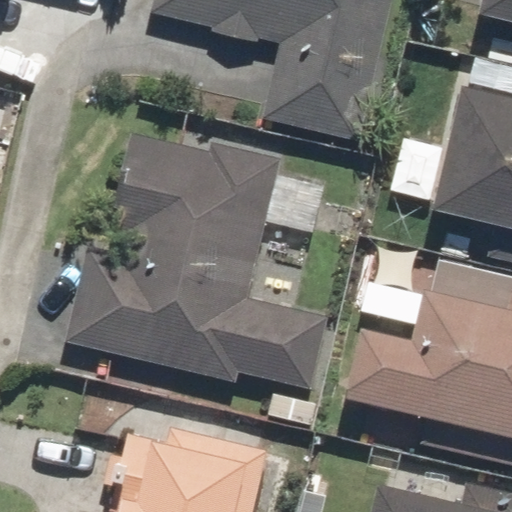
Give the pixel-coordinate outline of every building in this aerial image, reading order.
[(264,120),(372,144),(403,0),(156,0),(154,10),(282,38),(264,120)] [(511,0),(493,0),(492,5),(511,9),(511,0)] [(511,72),(479,65),(447,203),(504,216),(495,253),(511,257),(511,72)] [(90,237),(67,337),(314,394),(334,310),(260,293),(292,155),(139,120),(111,242),(90,237)] [(370,314),(354,389),(437,406),(430,442),(511,458),(511,272),(379,245),(365,313),(370,314)] [(138,511),(261,511),(277,444),(180,423),(179,432),(171,430),(170,436),(148,431),(146,441),(137,439),(133,455),(118,452),(112,479),(127,482),(122,506),(139,509),(138,511)] [(389,511),(511,511),(511,487),(476,479),(472,493),(398,474),(389,511)]
